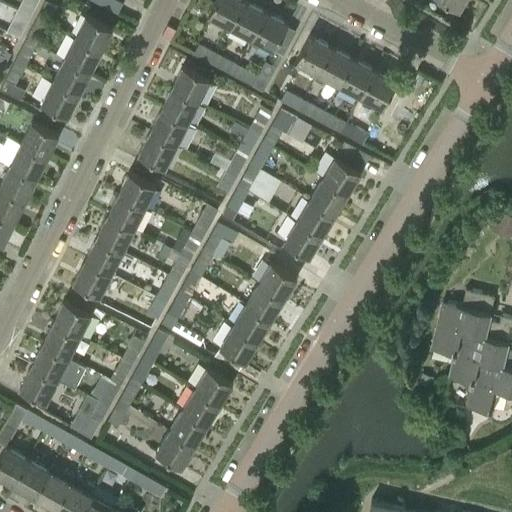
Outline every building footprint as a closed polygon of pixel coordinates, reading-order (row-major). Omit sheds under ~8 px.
[(45,0),(38,15),(49,21),(57,5),(47,0),(45,0)] [(118,0),(95,0),(95,1),(118,13),(123,2),(118,0)] [(231,23),(243,0),(214,0),(209,12),(231,23)] [(252,34),(266,8),(250,0),(243,0),(231,23),(252,34)] [(14,15),(26,21),(30,14),(17,8),(14,15)] [(266,8),(252,34),(253,35),(249,42),(258,46),(262,39),(274,46),(288,20),(266,8)] [(74,34),(101,47),(113,25),(85,11),(74,34)] [(27,37),(37,43),(49,21),(38,15),(27,37)] [(318,69),(332,43),(310,32),(296,58),(318,69)] [(74,34),(63,56),(90,69),(101,47),(74,34)] [(16,59),(26,65),(37,43),(27,37),(16,59)] [(211,62),(216,52),(199,43),(194,53),(211,62)] [(323,83),(327,74),(340,81),(353,55),(332,43),(318,69),(318,70),(314,78),(323,83)] [(216,52),(211,62),(232,73),(237,63),(216,52)] [(361,92),(375,66),(353,55),(340,81),(361,92)] [(90,69),(63,56),(52,77),(79,91),(90,69)] [(26,65),(16,59),(1,88),(22,98),(26,90),(16,84),(26,65)] [(172,85),(199,99),(211,76),(184,62),(172,85)] [(237,63),(232,73),(254,85),(260,75),(237,63)] [(375,66),(361,92),(383,104),(397,78),(375,66)] [(41,100),(68,114),(79,91),(52,77),(41,100)] [(199,99),(172,85),(161,106),(188,120),(199,99)] [(297,108),(303,98),(287,89),(281,100),(297,108)] [(303,98),(297,108),(319,120),(325,109),(303,98)] [(250,124),(261,130),(272,110),(262,104),(250,124)] [(150,128),(177,142),(188,120),(161,106),(150,128)] [(269,129),(279,135),(282,129),(289,133),(298,116),(282,107),(269,129)] [(325,109),(319,120),(340,131),(346,120),(325,109)] [(21,139),(48,153),(59,130),(32,117),(21,139)] [(346,120),(340,131),(363,143),(369,133),(346,120)] [(236,131),(244,136),(238,146),(249,151),(261,130),(250,124),(249,127),(241,122),(236,131)] [(181,160),(171,155),(177,142),(150,128),(139,150),(162,162),(158,170),(186,184),(193,169),(179,162),(181,160)] [(255,154),(265,160),(279,135),(269,129),(255,154)] [(48,153),(21,139),(10,161),(37,174),(48,153)] [(344,141),(336,154),(335,153),(328,165),(354,180),(370,154),(344,141)] [(226,167),(237,173),(249,151),(238,146),(226,167)] [(242,178),(252,184),(265,160),(255,154),(242,178)] [(37,174),(10,161),(0,179),(0,182),(26,196),(37,174)] [(354,180),(328,165),(314,189),(340,204),(354,180)] [(215,184),(205,193),(221,202),(237,173),(226,167),(217,184),(215,184)] [(118,191),(145,205),(156,182),(130,169),(118,191)] [(252,184),(242,178),(227,204),(237,210),(252,184)] [(26,196),(0,182),(0,210),(15,218),(26,196)] [(340,204),(314,189),(299,213),(325,229),(340,204)] [(107,213),(134,227),(145,205),(118,191),(107,213)] [(192,229),(203,234),(218,208),(208,202),(192,229)] [(222,213),(233,219),(237,210),(227,204),(222,213)] [(0,238),(3,240),(15,218),(0,210),(0,238)] [(493,231),(510,239),(511,233),(511,215),(502,211),(493,231)] [(96,235),(123,248),(134,227),(107,213),(96,235)] [(325,229),(299,213),(284,238),(310,253),(325,229)] [(222,257),(230,241),(233,243),(238,232),(218,220),(204,247),(214,253),(222,257)] [(180,250),(191,256),(203,234),(192,229),(180,250)] [(85,257),(112,270),(123,248),(96,235),(85,257)] [(201,274),(208,278),(211,270),(206,267),(214,253),(204,247),(192,268),(201,274)] [(169,272),(179,277),(191,256),(180,250),(180,251),(173,248),(169,256),(176,259),(169,272)] [(112,270),(85,257),(74,279),(100,293),(112,270)] [(259,280),(285,296),(298,274),(272,258),(259,280)] [(190,295),(201,274),(192,268),(180,289),(190,295)] [(157,293),(167,298),(179,277),(169,272),(157,293)] [(246,301),(272,317),(285,296),(259,280),(246,301)] [(461,326),(504,336),(509,337),(511,323),(511,312),(502,310),(500,316),(485,313),(487,307),(492,309),(496,291),(466,285),(463,301),(442,297),(431,344),(455,350),(461,326)] [(185,303),(197,309),(202,302),(190,295),(180,289),(162,321),(199,342),(204,333),(183,321),(182,323),(176,320),(185,303)] [(153,325),(157,316),(167,298),(157,293),(147,311),(148,312),(144,320),(153,325)] [(54,319),(80,333),(92,310),(65,297),(54,319)] [(233,322),(259,338),(272,317),(246,301),(233,322)] [(42,341),(69,355),(80,333),(54,319),(42,341)] [(259,338),(233,322),(220,343),(223,345),(216,355),(230,363),(236,353),(246,359),(259,338)] [(461,326),(455,350),(450,374),(473,379),(478,354),(511,362),(511,345),(502,343),(504,336),(461,326)] [(144,355),(154,361),(169,334),(159,328),(144,355)] [(123,354),(134,360),(145,340),(134,335),(123,354)] [(69,356),(69,355),(42,341),(31,363),(58,376),(75,385),(86,365),(69,356)] [(111,376),(122,381),(134,360),(123,354),(111,376)] [(511,362),(478,354),(473,379),(467,402),(492,408),(498,384),(511,387),(511,362)] [(132,376),(142,382),(154,361),(144,355),(132,376)] [(58,376),(31,363),(20,385),(47,399),(58,376)] [(195,386),(221,401),(234,380),(208,364),(195,386)] [(94,389),(101,393),(99,397),(110,403),(122,381),(111,376),(110,377),(103,373),(94,389)] [(419,382),(431,385),(433,379),(422,375),(419,382)] [(120,398),(130,404),(142,382),(132,376),(120,398)] [(221,401),(195,386),(182,407),(208,422),(221,401)] [(110,403),(99,397),(89,414),(79,409),(72,421),(94,432),(110,403)] [(130,404),(120,398),(108,419),(118,425),(130,404)] [(49,420),(16,401),(5,422),(16,429),(22,418),(43,430),(49,420)] [(208,422),(182,407),(170,427),(196,443),(208,422)] [(70,432),(49,420),(43,430),(64,442),(70,432)] [(196,443),(170,427),(157,449),(183,465),(196,443)] [(70,432),(64,442),(85,454),(91,444),(70,432)] [(0,473),(14,481),(29,455),(8,443),(0,455),(0,473)] [(112,456),(91,444),(85,454),(107,466),(112,456)] [(50,467),(29,455),(14,481),(35,493),(50,467)] [(134,468),(112,456),(107,466),(128,478),(134,468)] [(74,473),(53,461),(50,467),(35,493),(39,495),(38,499),(44,503),(48,500),(56,505),(74,473)] [(166,486),(134,468),(128,478),(160,496),(166,486)] [(80,511),(96,485),(87,480),(84,486),(72,479),(75,474),(74,473),(56,505),(68,511),(80,511)] [(108,511),(114,503),(93,491),(96,485),(80,511),(108,511)] [(114,503),(108,511),(138,511),(141,508),(118,495),(114,503)] [(390,511),(393,502),(371,497),(367,511),(390,511)] [(413,511),(414,507),(393,502),(390,511),(413,511)]
